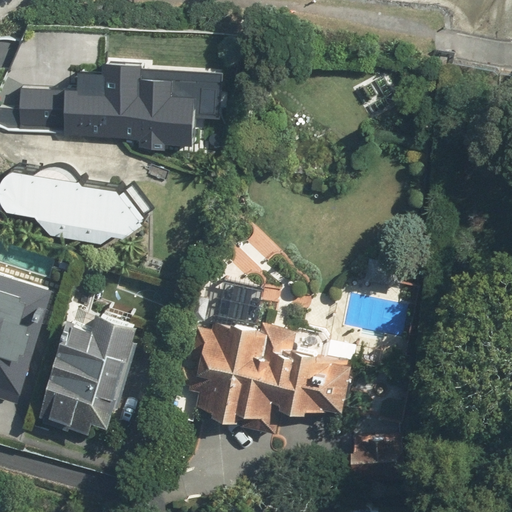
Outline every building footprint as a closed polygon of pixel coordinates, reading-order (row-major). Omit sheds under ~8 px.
[(97,57),(95,88),(19,84),(17,134),(166,141),(189,142),(191,103),(168,102),(168,95),(169,77),(143,76),(143,59),(97,57)] [(46,158),(23,163),(22,163),(21,163),(20,163),(19,163),(18,164),(17,164),(16,164),(15,165),(14,166),(13,166),(12,167),(12,168),(11,168),(10,169),(10,170),(9,170),(9,171),(8,172),(8,173),(7,173),(7,174),(7,175),(6,176),(6,177),(6,178),(6,179),(5,180),(5,181),(5,182),(5,183),(5,184),(5,185),(0,184),(0,203),(47,210),(62,227),(109,234),(119,227),(132,229),(150,216),(123,177),(90,172),(89,171),(89,169),(88,167),(87,165),(86,164),(85,162),(84,161),(83,159),(82,158),(80,157),(79,156),(77,154),(76,154),(74,153),(72,152),(71,152),(69,151),(67,151),(65,151),(63,151),(61,151),(60,151),(58,152),(56,152),(54,153),(53,154),(51,154),(49,155),(48,157),(46,158)] [(401,260),(366,254),(361,283),(396,289),(401,260)] [(0,394),(12,399),(49,291),(0,274),(0,394)] [(34,419),(84,433),(88,419),(102,423),(130,322),(90,311),(87,325),(61,318),(34,419)] [(293,349),(296,329),(257,322),(255,332),(213,325),(212,335),(201,333),(194,375),(206,377),(200,415),(235,421),(237,406),(262,411),(263,404),(339,417),(348,358),(293,349)] [(400,436),(350,435),(349,457),(400,458),(400,436)]
